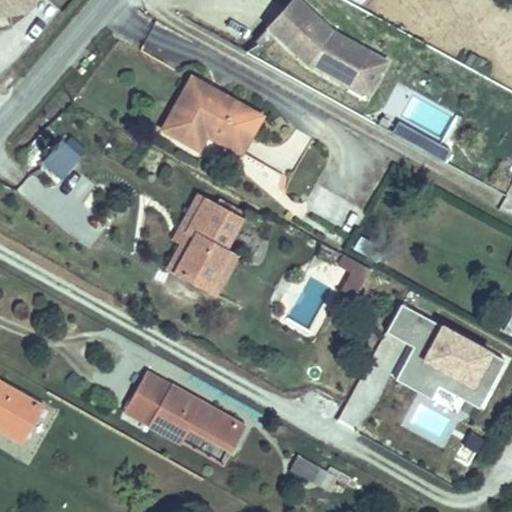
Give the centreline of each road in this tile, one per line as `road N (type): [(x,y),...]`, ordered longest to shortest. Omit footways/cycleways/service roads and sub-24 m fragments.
road 1 (unknown): [(0,244),(435,496),(478,493),(511,476)]
road 2 (unknown): [(0,145),(198,286)]
road 3 (tertiary): [(0,119),(104,0)]
